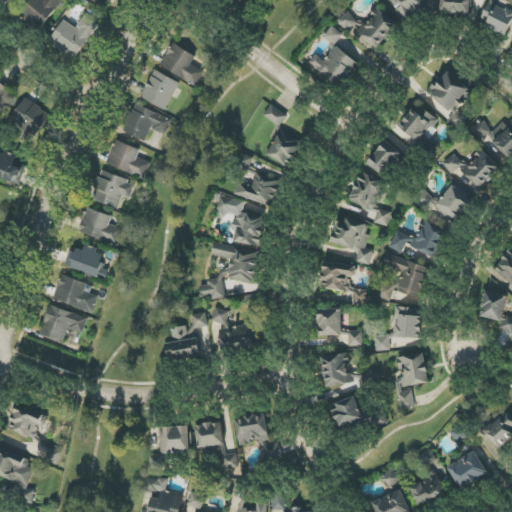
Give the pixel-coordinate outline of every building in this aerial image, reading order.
[(31,0),(20,14),(38,30),(65,0),(31,0)] [(392,0),(403,24),(428,12),(427,5),(424,0),(392,0)] [(441,0),(440,12),(471,15),(472,0),(441,0)] [(506,36),(511,24),(511,10),(492,0),(491,0),(480,22),(506,36)] [(348,32),(354,26),(376,48),(398,26),(379,7),(362,24),(348,10),(338,21),(348,32)] [(64,20),(49,41),(75,59),(98,25),(85,15),(76,28),(64,20)] [(334,47),(343,35),(333,26),(323,38),(334,47)] [(160,65),(196,86),(205,72),(192,64),(196,56),(173,43),(160,65)] [(317,54),(310,63),(328,78),(329,77),(341,87),(360,65),(337,45),(324,60),(317,54)] [(179,81),(153,71),(142,99),(168,110),(179,81)] [(453,115),(474,94),(449,71),(429,92),(453,115)] [(33,138),(51,117),(28,98),(10,118),(33,138)] [(123,132),(146,141),(150,129),(166,135),(173,119),(134,104),(123,132)] [(288,116),(272,104),(264,116),(280,127),(288,116)] [(441,122),(419,104),(400,128),(434,156),(440,148),(428,138),(441,122)] [(489,138),(508,159),(511,154),(511,119),(511,118),(489,138)] [(472,128),(479,140),(492,132),(485,121),(472,128)] [(268,157),(291,167),(303,141),(281,130),(268,157)] [(147,178),(151,162),(138,158),(141,148),(113,141),(106,167),(147,178)] [(402,153),(386,141),(368,164),(383,176),(402,153)] [(465,164),(461,168),(479,189),(501,169),(484,149),(466,165),(465,164)] [(4,152),(0,165),(0,178),(21,185),(27,166),(15,162),(17,156),(4,152)] [(248,171),(254,158),(242,152),(236,165),(248,171)] [(442,164),(451,175),(464,165),(455,154),(442,164)] [(100,171),(91,200),(119,209),(123,196),(130,199),(136,182),(100,171)] [(275,208),(284,180),(257,172),(253,186),(238,181),(234,195),(275,208)] [(386,186),(364,173),(349,198),(371,211),(386,186)] [(435,207),(454,224),(474,202),(455,185),(435,207)] [(434,199),(424,189),(414,199),(423,209),(434,199)] [(259,247),(265,217),(243,213),(246,201),(221,197),(217,214),(235,217),(232,233),(237,234),(235,242),(259,247)] [(112,216),(87,208),(79,232),(119,245),(124,229),(110,224),(112,216)] [(375,222),(387,227),(392,214),(379,209),(375,222)] [(374,251),(366,249),(370,235),(365,234),(368,223),(338,216),(331,243),(359,250),(356,262),(370,265),(374,251)] [(389,248),(403,254),(406,245),(435,258),(447,232),(424,221),(416,239),(397,230),(389,248)] [(229,279),(253,284),(259,252),(215,243),(213,256),(232,260),(229,279)] [(67,267),(107,280),(110,271),(101,269),(106,253),(85,246),(84,251),(73,247),(67,267)] [(511,248),(495,273),(511,283),(511,248)] [(394,290),(421,299),(430,267),(388,254),(384,266),(402,272),(398,286),(381,281),(377,297),(391,301),(394,290)] [(350,291),(351,276),(356,277),(357,266),(323,262),(321,288),(350,291)] [(88,283),(62,275),(54,300),(94,313),(99,296),(85,292),(88,283)] [(202,296),(211,295),(212,300),(226,298),(222,278),(208,281),(209,285),(200,286),(202,296)] [(352,304),(366,305),(366,291),(353,290),(352,304)] [(508,295),(486,291),(481,317),(503,321),(508,295)] [(421,339),(424,317),(419,317),(420,308),(397,306),(396,316),(392,315),(391,327),(396,328),(395,337),(421,339)] [(42,336),(64,341),(67,330),(84,334),(88,316),(49,307),(42,336)] [(213,322),(228,325),(230,311),(216,308),(213,322)] [(319,309),(320,336),(342,336),(342,309),(319,309)] [(167,338),(170,360),(201,356),(198,328),(208,327),(207,313),(192,315),(194,326),(173,328),(174,337),(167,338)] [(511,332),(511,318),(505,317),(501,330),(511,332)] [(230,328),(229,323),(221,325),(225,351),(254,346),(250,325),(230,328)] [(363,331),(346,331),(347,347),(363,346),(363,331)] [(377,351),(390,350),(390,336),(376,336),(377,351)] [(396,380),(401,411),(416,408),(412,387),(430,384),(425,352),(400,356),(404,379),(396,380)] [(327,388),(355,383),(356,387),(373,385),(370,371),(351,374),(348,353),(322,358),(327,388)] [(366,423),(355,398),(332,407),(343,433),(366,423)] [(45,427),(49,414),(16,406),(9,431),(36,438),(40,425),(45,427)] [(388,424),(381,410),(370,416),(377,429),(388,424)] [(484,432),(500,448),(511,436),(511,417),(506,411),(484,432)] [(240,445),(264,442),(267,465),(278,464),(279,471),(296,469),(294,456),(282,457),(280,441),(271,442),(268,414),(236,418),(240,445)] [(197,425),(198,447),(225,445),(224,423),(197,425)] [(161,454),(191,453),(191,426),(161,427),(161,454)] [(227,455),(225,445),(210,448),(210,452),(221,450),(225,470),(240,468),(237,453),(227,455)] [(45,460),(58,465),(63,453),(50,447),(45,460)] [(29,459),(4,448),(0,448),(0,466),(0,475),(20,484),(20,504),(35,504),(35,490),(29,487),(36,470),(29,467),(29,459)] [(488,477),(478,453),(449,465),(460,489),(488,477)] [(165,469),(165,455),(150,455),(151,470),(165,469)] [(389,488),(401,478),(392,469),(381,479),(389,488)] [(150,511),(181,511),(184,494),(166,491),(168,481),(146,477),(144,493),(153,495),(150,511)] [(418,507),(447,498),(441,477),(412,486),(418,507)] [(245,499),(247,488),(235,486),(233,497),(245,499)] [(376,511),(411,511),(402,490),(373,503),(376,511)] [(188,507),(202,510),(205,496),(191,493),(188,507)] [(273,511),(285,510),(284,498),(273,498),(273,511)] [(267,511),(268,504),(257,503),(257,509),(239,509),(239,511),(267,511)]
